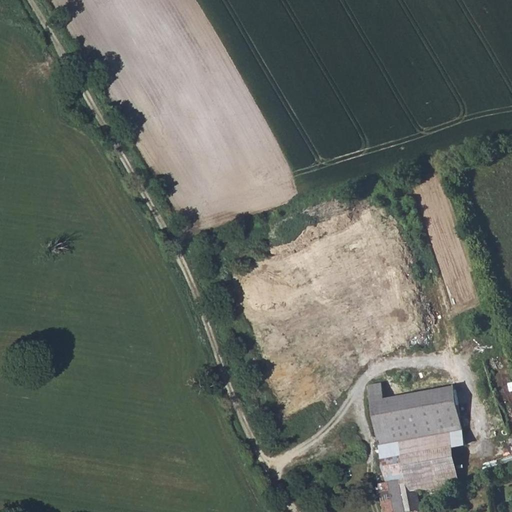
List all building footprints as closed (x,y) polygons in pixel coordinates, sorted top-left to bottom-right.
[(367,354),(381,351),(373,319),(359,322),(367,354)] [(329,346),(327,352),(360,360),(361,354),(329,346)] [(370,435),(373,435),(387,432),(381,398),(378,383),(364,386),(366,395),(364,395),(370,435)] [(373,435),(382,484),(410,479),(412,495),(440,491),(439,486),(454,483),(448,447),(460,445),(450,386),(381,398),(387,432),(373,435)] [(414,511),(412,495),(410,479),(382,484),(377,485),(381,511),(414,511)]
